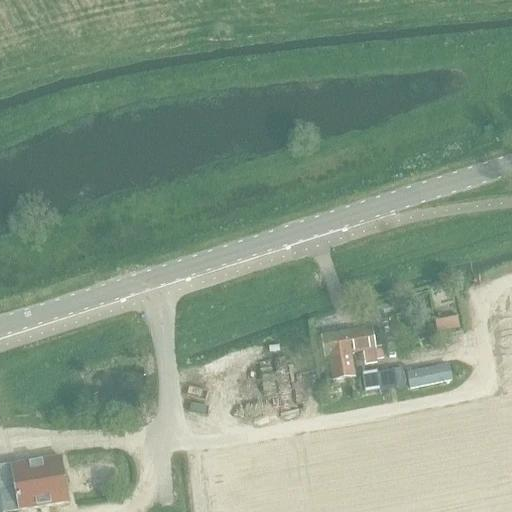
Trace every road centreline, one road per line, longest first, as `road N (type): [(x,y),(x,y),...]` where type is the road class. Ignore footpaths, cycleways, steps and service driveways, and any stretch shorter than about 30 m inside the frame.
road 1 (tertiary): [(0,327),(511,165)]
road 2 (track): [(511,281),(491,288),(480,305),(490,390),(246,438),(174,438)]
